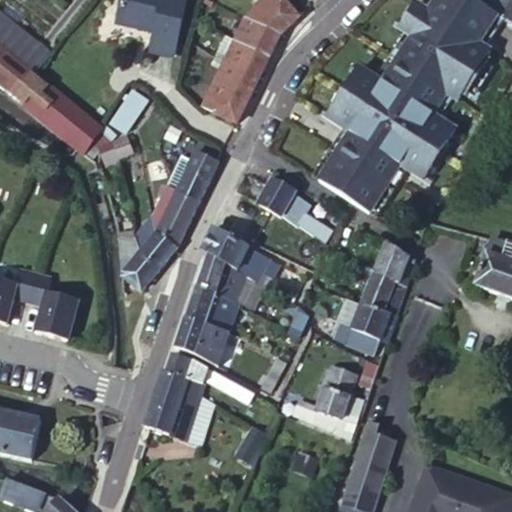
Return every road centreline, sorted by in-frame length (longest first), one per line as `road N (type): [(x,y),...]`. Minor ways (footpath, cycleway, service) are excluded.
road 1 (residential): [(387,511),(406,446),(388,402),(432,264),(240,142)]
road 2 (residential): [(137,393),(179,261),(240,142)]
road 3 (residential): [(240,142),(292,59),(348,0)]
road 4 (residential): [(137,393),(0,351)]
road 5 (residential): [(99,511),(137,393)]
